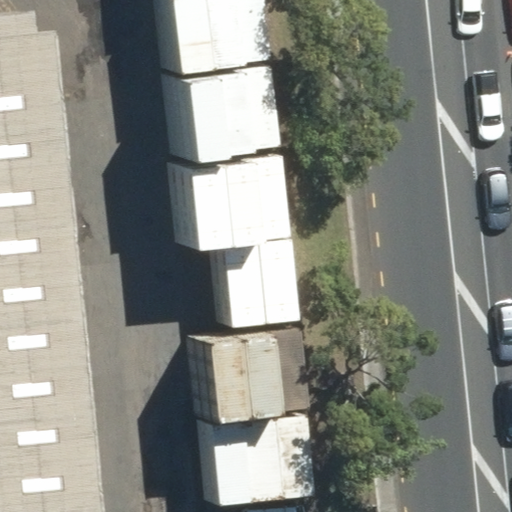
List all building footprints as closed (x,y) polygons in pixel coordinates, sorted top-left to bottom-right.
[(205,0),(203,0),(122,5),(128,92),(211,87),(210,78),(205,0)] [(0,511),(62,511),(9,2),(0,2),(0,511)] [(253,75),(210,78),(211,87),(216,165),(245,163),(258,163),(253,75)] [(216,165),(176,168),(181,255),(251,251),(245,163),(216,165)] [(145,340),(154,437),(191,434),(197,505),(273,497),(257,330),(145,340)]
